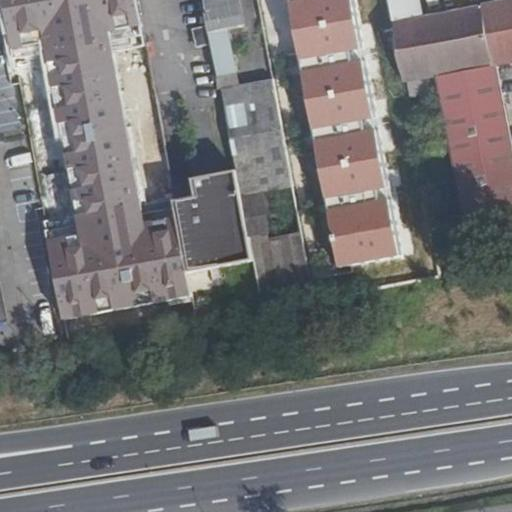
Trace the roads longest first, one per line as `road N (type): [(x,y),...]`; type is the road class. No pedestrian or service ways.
road 1 (trunk): [(511,397),(203,443)]
road 2 (trunk): [(211,484),(511,441)]
road 3 (trunk): [(203,443),(0,472)]
road 4 (trunk): [(203,443),(76,432),(0,443)]
road 5 (trunk): [(26,511),(211,484)]
